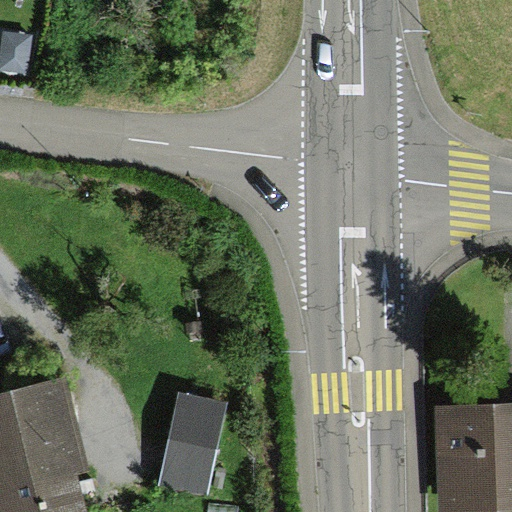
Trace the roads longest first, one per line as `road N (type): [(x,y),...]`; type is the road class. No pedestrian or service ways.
road 1 (residential): [(355,170),(0,122)]
road 2 (secondary): [(355,170),(366,511)]
road 3 (secondary): [(355,170),(354,0)]
road 4 (residential): [(511,193),(355,170)]
